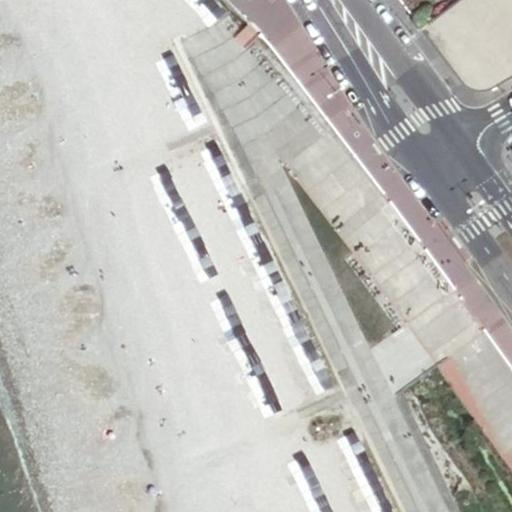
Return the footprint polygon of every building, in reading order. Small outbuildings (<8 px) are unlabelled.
[(481,97),(511,79),(511,0),(463,0),(422,31),(430,42),(468,92),(469,93),(473,97),(477,98),(481,97)] [(227,174),(217,178),(223,188),(231,184),(227,174)] [(231,184),(222,189),(227,198),(236,194),(231,184)] [(236,195),(227,199),(232,208),(240,203),(236,195)] [(240,204),(231,209),(236,218),(245,213),(240,204)] [(253,234),(244,238),(249,247),(258,243),(253,234)] [(259,243),(250,248),(254,257),(263,253),(259,243)] [(264,253),(255,258),(259,266),(268,261),(264,253)] [(269,262),(260,267),(265,276),(273,272),(269,262)] [(274,272),(265,276),(269,286),(278,282),(274,272)] [(282,291),(273,295),(277,303),(286,299),(282,291)] [(287,299),(278,303),(282,313),(291,308),(287,299)] [(292,309),(283,313),(287,322),(296,317),(292,309)] [(296,318),(287,322),(291,331),(301,327),(296,318)] [(301,327),(292,332),(296,341),(306,337),(301,327)] [(306,337),(297,342),(301,351),(310,347),(306,337)] [(311,349),(302,353),(306,361),(315,356),(311,349)] [(315,357),(306,361),(311,370),(320,365),(315,357)] [(321,367),(312,371),(316,380),(325,375),(321,367)] [(325,376),(316,381),(320,390),(330,385),(325,376)] [(362,441),(353,445),(357,454),(366,450),(362,441)] [(366,450),(357,455),(362,464),(371,460),(366,450)] [(308,457),(299,461),(303,469),(312,465),(308,457)] [(371,461),(362,465),(367,474),(376,470),(371,461)] [(313,466),(304,470),(308,478),(317,474),(313,466)] [(377,471),(368,476),(372,483),(381,479),(377,471)] [(318,475),(309,479),(313,487),(322,483),(318,475)] [(381,480),(372,484),(376,493),(386,488),(381,480)] [(322,485),(314,489),(317,497),(326,493),(322,485)] [(386,490),(377,494),(381,503),(390,498),(386,490)] [(327,495),(318,499),(322,507),(331,503),(327,495)] [(391,499),(381,504),(385,511),(387,511),(395,508),(391,499)] [(335,511),(332,503),(323,508),(324,511),(335,511)]
